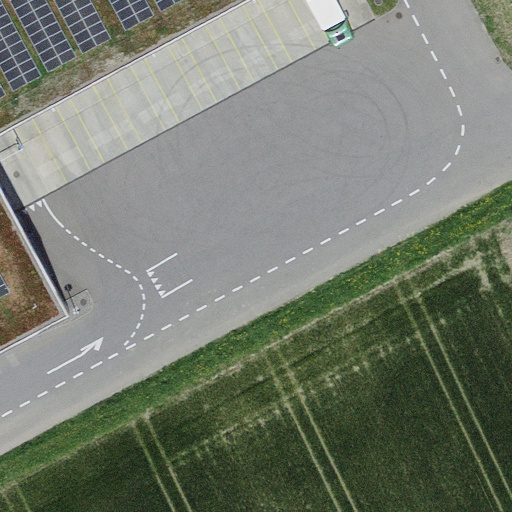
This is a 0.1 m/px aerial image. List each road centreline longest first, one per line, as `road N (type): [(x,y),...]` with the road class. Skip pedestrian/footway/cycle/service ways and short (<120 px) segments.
road 1 (residential): [(0,424),(511,147)]
road 2 (unclassified): [(511,125),(442,0)]
